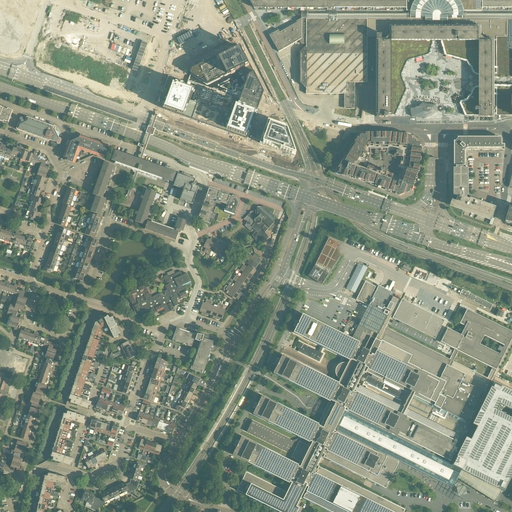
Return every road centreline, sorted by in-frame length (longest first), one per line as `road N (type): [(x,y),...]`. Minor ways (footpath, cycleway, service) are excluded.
road 1 (unclassified): [(192,236),(201,175),(82,130)]
road 2 (secondary): [(303,175),(142,118)]
road 3 (residential): [(79,299),(112,226),(190,251)]
road 4 (secondary): [(136,136),(286,190)]
road 5 (secondary): [(0,87),(136,136)]
road 6 (unclassified): [(232,340),(287,264),(302,216)]
road 7 (unclassified): [(295,212),(278,262),(232,340)]
road 8 (unclassified): [(403,128),(359,128),(269,106)]
road 9 (secondary): [(142,118),(21,76)]
road 10 (residential): [(169,37),(51,0)]
